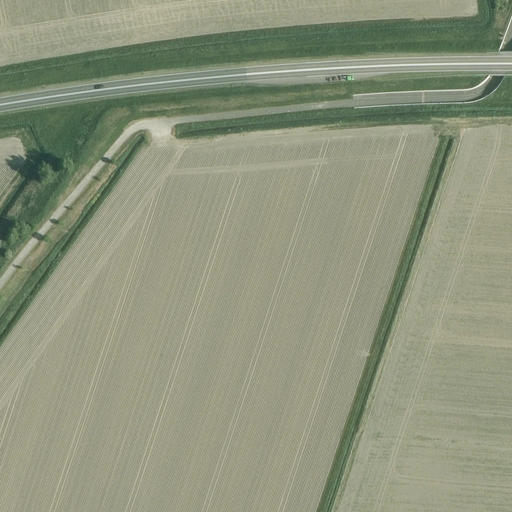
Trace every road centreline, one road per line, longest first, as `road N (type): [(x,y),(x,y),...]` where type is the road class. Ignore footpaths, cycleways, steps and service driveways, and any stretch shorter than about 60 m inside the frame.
road 1 (trunk): [(0,105),(265,73),(511,63)]
road 2 (unclassified): [(0,284),(116,147)]
